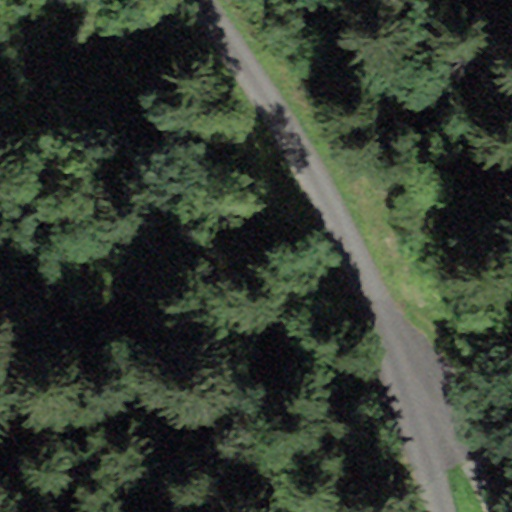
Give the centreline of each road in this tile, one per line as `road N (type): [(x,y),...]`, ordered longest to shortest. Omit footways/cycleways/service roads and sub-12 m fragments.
road 1 (unclassified): [(200,0),(325,187),(447,511)]
road 2 (track): [(402,382),(497,511)]
